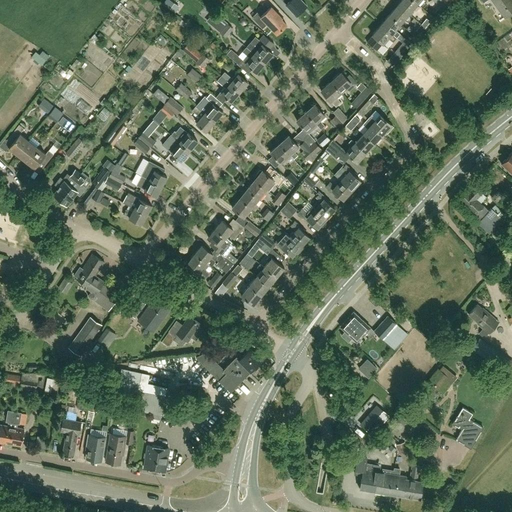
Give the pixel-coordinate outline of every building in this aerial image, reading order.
[(170,0),(166,0),(163,4),(173,12),(178,6),(170,0)] [(306,5),(301,0),(282,0),(286,3),(285,3),(296,15),(306,5)] [(411,11),(417,4),(412,0),(401,0),(398,4),(410,15),(413,12),(411,11)] [(511,11),(511,0),(481,0),(483,2),(485,0),(493,0),(505,17),(511,11)] [(410,15),(398,4),(389,14),(401,24),(406,17),(408,18),(410,15)] [(286,24),(281,19),(281,18),(271,6),(260,16),(257,12),(251,17),(262,28),(267,24),(276,33),(286,24)] [(439,16),(444,10),(440,6),(435,12),(439,16)] [(232,28),(213,12),(210,16),(223,27),(229,32),(232,28)] [(417,13),(413,18),(425,28),(431,21),(427,18),(425,20),(417,13)] [(395,30),(401,24),(389,14),(381,24),(397,38),(400,34),(395,30)] [(229,32),(223,27),(210,16),(206,21),(225,37),(229,32)] [(425,28),(413,18),(410,21),(415,25),(414,26),(417,29),(416,30),(420,33),(425,28)] [(397,38),(381,24),(372,34),(373,35),(367,42),(376,50),(382,43),(383,44),(384,44),(383,44),(388,38),(393,42),(397,38)] [(148,28),(151,36),(158,34),(155,26),(148,28)] [(272,53),(268,49),(273,43),(263,34),(253,46),(250,43),(246,47),(264,63),(268,58),(269,59),(272,56),(271,54),(272,53)] [(167,42),(160,36),(157,39),(163,46),(167,42)] [(412,43),(406,38),(402,43),(408,48),(412,43)] [(202,54),(188,42),(182,49),(196,61),(202,54)] [(408,48),(402,43),(395,52),(400,57),(408,48)] [(161,63),(165,58),(148,46),(133,68),(148,78),(149,75),(146,73),(156,59),(161,63)] [(264,63),(246,47),(243,51),(250,57),(245,62),(238,56),(230,50),(226,54),(237,64),(241,59),(245,63),(255,73),(264,63)] [(35,51),(31,56),(32,57),(34,59),(39,63),(40,64),(42,65),(42,64),(46,60),(36,52),(35,51)] [(82,56),(85,63),(92,60),(90,53),(82,56)] [(208,59),(203,54),(200,58),(205,63),(208,59)] [(205,63),(200,58),(196,62),(202,67),(205,63)] [(417,98),(436,77),(416,58),(404,71),(409,76),(406,78),(403,75),(398,81),(417,98)] [(164,68),(179,77),(183,71),(169,61),(164,68)] [(200,76),(191,68),(187,73),(196,81),(200,76)] [(158,76),(172,89),(178,81),(164,69),(158,76)] [(247,82),(238,74),(237,75),(235,74),(231,78),(224,72),(220,76),(238,92),(247,82)] [(357,83),(349,74),(345,77),(341,72),(331,81),(342,94),(347,89),(349,91),(357,83)] [(238,92),(220,76),(216,81),(224,87),(220,92),(221,93),(221,94),(230,102),(238,92)] [(342,94),(331,81),(321,90),(335,107),(340,102),(337,99),(342,94)] [(191,92),(181,83),(179,85),(178,84),(176,88),(187,98),(191,92)] [(158,88),(153,94),(164,103),(169,98),(158,88)] [(148,91),(144,95),(149,99),(153,95),(148,91)] [(359,94),(350,104),(355,109),(364,99),(359,94)] [(182,107),(170,97),(169,98),(164,103),(176,114),(182,107)] [(369,100),(357,112),(362,116),(373,104),(369,100)] [(199,102),(196,106),(213,121),(222,112),(212,104),(208,109),(199,102)] [(173,112),(164,104),(160,109),(169,117),(173,112)] [(324,115),(314,104),(305,112),(315,123),(320,129),(324,125),(319,119),(324,115)] [(205,131),(213,121),(196,106),(192,110),(198,116),(194,120),(196,122),(195,123),(205,131)] [(63,113),(55,107),(49,114),(57,121),(63,113)] [(347,118),(338,107),(333,112),(343,123),(347,118)] [(111,114),(104,109),(98,117),(104,122),(111,114)] [(315,123),(305,112),(296,120),(306,131),(315,123)] [(366,120),(382,134),(386,130),(388,132),(393,126),(380,114),(374,121),(369,116),(366,120)] [(355,126),(360,120),(354,115),(349,121),(355,126)] [(63,116),(58,122),(62,125),(67,119),(63,116)] [(336,116),(331,120),(337,128),(342,123),(336,116)] [(382,134),(371,124),(366,120),(362,124),(367,128),(363,133),(374,143),(382,134)] [(351,130),(355,126),(349,121),(345,125),(351,130)] [(28,140),(20,134),(24,128),(26,126),(21,123),(20,125),(19,124),(7,140),(11,144),(8,147),(17,154),(28,140)] [(122,124),(109,142),(112,145),(126,127),(122,124)] [(430,125),(421,131),(427,138),(435,131),(430,125)] [(189,151),(197,141),(188,132),(183,138),(174,130),(170,135),(179,142),(189,151)] [(155,141),(143,131),(139,136),(150,146),(155,141)] [(354,142),(366,152),(374,143),(363,133),(354,142)] [(185,155),(189,151),(179,142),(170,135),(169,134),(161,143),(180,160),(181,160),(183,160),(187,157),(185,155)] [(298,146),(288,135),(279,143),(293,159),(297,155),(293,151),(298,146)] [(311,136),(305,141),(309,146),(314,142),(315,141),(311,136)] [(71,158),(84,142),(78,137),(65,153),(71,158)] [(149,148),(138,138),(133,143),(145,153),(149,148)] [(366,152),(354,142),(351,139),(347,144),(350,147),(345,152),(357,162),(366,152)] [(26,161),(37,147),(28,140),(17,154),(26,161)] [(342,148),(333,140),(329,144),(339,153),(342,148)] [(311,163),(317,154),(316,153),(309,146),(305,141),(304,141),(300,145),(304,150),(301,153),(307,161),(311,163)] [(320,149),(314,142),(309,146),(316,153),(320,149)] [(293,159),(279,143),(270,152),(280,163),(285,158),(290,162),(293,159)] [(339,153),(329,144),(325,148),(335,157),(339,153)] [(53,145),(48,150),(53,154),(58,149),(53,145)] [(42,168),(53,154),(48,150),(46,154),(37,147),(26,161),(34,168),(38,164),(42,168)] [(511,173),(511,151),(501,164),(511,173)] [(122,166),(129,155),(125,152),(117,163),(122,166)] [(166,176),(162,174),(164,169),(149,161),(143,171),(144,171),(141,176),(161,186),(166,176)] [(341,180),(352,190),(360,181),(351,173),(353,171),(345,164),(344,166),(343,165),(334,174),(341,180)] [(98,187),(109,170),(103,166),(92,183),(98,187)] [(283,178),(270,168),(266,173),(262,170),(261,171),(260,170),(256,174),(258,175),(254,179),(266,189),(273,180),(278,184),(283,178)] [(59,200),(81,173),(76,169),(70,176),(67,173),(63,179),(60,177),(54,184),(58,187),(53,194),(59,200)] [(125,176),(112,170),(109,176),(122,183),(125,176)] [(307,175),(316,183),(319,179),(311,171),(307,175)] [(297,180),(290,172),(286,177),(292,184),(297,180)] [(79,196),(86,187),(81,184),(86,177),(81,173),(59,200),(66,205),(76,193),(79,196)] [(312,187),(316,183),(307,175),(303,179),(312,187)] [(104,182),(118,190),(121,184),(107,176),(104,182)] [(156,196),(161,186),(141,176),(136,185),(144,189),(143,190),(156,196)] [(266,189),(254,179),(247,189),(258,198),(266,189)] [(352,190),(341,180),(335,187),(329,182),(325,186),(333,193),(334,192),(343,200),(352,190)] [(489,235),(505,217),(506,215),(500,210),(497,215),(491,209),(489,211),(481,203),(486,197),(473,185),(459,199),(474,215),(471,218),(489,235)] [(99,202),(104,192),(98,189),(93,199),(99,202)] [(255,203),(258,198),(247,189),(239,198),(251,207),(255,210),(258,206),(255,203)] [(276,196),(282,201),(286,195),(280,190),(276,196)] [(335,209),(326,201),(327,199),(319,191),(317,193),(318,194),(316,197),(319,200),(313,206),(326,218),(335,209)] [(146,214),(151,205),(139,198),(128,192),(123,202),(133,208),(146,214)] [(282,201),(276,196),(272,200),(278,205),(282,201)] [(103,197),(100,202),(105,205),(108,200),(103,197)] [(232,207),(243,217),(251,207),(239,198),(232,207)] [(288,201),(284,205),(293,214),(297,209),(288,201)] [(293,214),(284,205),(280,210),(289,218),(293,214)] [(317,228),(326,218),(313,206),(307,213),(302,208),(298,213),(307,221),(309,220),(317,228)] [(141,224),(146,214),(133,208),(132,211),(125,209),(123,214),(129,216),(128,217),(141,224)] [(172,217),(174,211),(165,208),(163,213),(172,217)] [(268,220),(273,213),(267,208),(262,215),(268,220)] [(226,237),(228,234),(234,239),(244,228),(232,218),(227,225),(222,220),(215,228),(226,237)] [(260,230),(249,221),(244,226),(256,235),(260,230)] [(300,246),(309,237),(300,229),(302,227),(294,221),(290,225),(295,230),(289,236),(300,246)] [(272,238),(280,228),(275,223),(266,233),(272,238)] [(214,245),(212,247),(224,257),(233,246),(230,244),(231,242),(226,237),(215,228),(208,237),(214,242),(214,245)] [(259,238),(260,239),(262,241),(270,247),(274,242),(264,232),(259,238)] [(300,246),(289,236),(284,232),(274,243),(282,250),(283,248),(292,256),(295,252),(297,254),(302,248),(300,246)] [(272,249),(270,247),(262,241),(257,246),(267,255),(272,249)] [(217,258),(211,255),(212,254),(202,245),(194,253),(209,265),(211,267),(214,262),(217,258)] [(205,270),(209,265),(194,253),(188,262),(192,266),(190,268),(191,268),(195,271),(194,272),(203,279),(208,272),(205,270)] [(247,253),(239,262),(244,266),(252,257),(247,253)] [(95,276),(104,262),(92,254),(82,269),(95,276)] [(233,264),(223,256),(217,264),(226,272),(233,264)] [(284,268),(271,257),(263,266),(276,277),(284,268)] [(237,275),(243,267),(238,263),(232,271),(237,275)] [(276,277),(263,266),(260,264),(257,267),(260,270),(256,276),(269,286),(276,277)] [(104,282),(95,276),(82,269),(80,267),(74,275),(77,277),(77,279),(89,287),(89,286),(94,289),(92,291),(96,294),(104,282)] [(213,287),(223,276),(218,272),(208,283),(213,287)] [(228,287),(237,277),(231,272),(222,283),(228,287)] [(269,286),(256,276),(248,285),(261,296),(269,286)] [(122,294),(104,282),(96,294),(92,291),(89,296),(110,311),(122,294)] [(261,296),(248,285),(240,294),(253,305),(261,296)] [(153,331),(170,308),(155,297),(138,320),(153,331)] [(135,318),(145,304),(138,299),(128,313),(135,318)] [(498,321),(485,311),(485,312),(477,305),(468,315),(478,323),(478,324),(483,328),(478,333),(484,338),(488,333),(498,321)] [(356,342),(370,327),(353,312),(340,326),(345,331),(341,335),(348,342),(352,338),(356,342)] [(387,315),(374,330),(395,349),(407,334),(396,324),(397,324),(387,315)] [(189,316),(177,333),(188,341),(191,337),(196,340),(204,330),(199,326),(201,324),(189,316)] [(79,355),(101,325),(89,317),(68,347),(79,355)] [(109,327),(100,338),(108,346),(116,334),(109,327)] [(169,331),(161,341),(168,346),(176,336),(169,331)] [(496,350),(480,339),(473,349),(489,360),(496,350)] [(200,361),(218,352),(217,350),(222,348),(218,341),(205,347),(206,348),(201,351),(200,350),(195,353),(197,357),(198,357),(200,361)] [(230,391),(261,359),(250,348),(239,359),(236,356),(224,369),(218,363),(211,357),(204,364),(210,371),(230,391)] [(376,367),(367,358),(358,367),(368,376),(376,367)] [(438,367),(427,380),(439,390),(443,393),(456,376),(443,365),(440,368),(438,367)] [(161,414),(165,395),(167,387),(147,383),(149,373),(121,368),(116,394),(136,398),(134,409),(161,414)] [(20,384),(20,388),(42,391),(44,380),(37,379),(38,375),(38,373),(25,373),(22,373),(21,375),(21,377),(20,384)] [(87,410),(89,395),(92,376),(85,374),(81,394),(79,409),(87,410)] [(47,377),(44,391),(56,393),(59,379),(47,377)] [(251,392),(254,384),(250,382),(246,390),(251,392)] [(98,412),(101,392),(102,390),(92,388),(88,410),(98,412)] [(112,394),(110,406),(122,408),(124,396),(112,394)] [(388,416),(376,405),(360,424),(372,434),(388,416)] [(472,447),(484,427),(470,418),(474,413),(464,407),(454,423),(459,427),(461,425),(464,427),(457,438),(472,447)] [(0,442),(8,444),(14,411),(8,410),(6,421),(8,422),(8,425),(0,423),(0,442)] [(21,446),(24,428),(17,427),(17,423),(19,424),(21,412),(14,411),(8,444),(21,446)] [(74,455),(77,435),(78,435),(80,421),(63,418),(60,431),(65,432),(62,453),(74,455)] [(405,438),(408,421),(395,419),(392,436),(405,438)] [(101,461),(106,438),(107,431),(91,428),(89,435),(88,435),(86,445),(88,445),(85,458),(101,461)] [(120,464),(123,449),(124,450),(126,441),(132,443),(133,433),(128,432),(126,438),(111,435),(106,462),(120,464)] [(369,434),(364,440),(368,443),(373,438),(369,434)] [(404,442),(396,444),(398,451),(406,448),(404,442)] [(165,471),(169,449),(148,445),(144,467),(165,471)] [(389,494),(393,471),(378,468),(378,466),(365,464),(365,458),(357,456),(354,473),(362,474),(359,489),(389,494)] [(420,499),(422,481),(412,479),(412,477),(417,477),(419,466),(411,465),(408,479),(405,478),(405,476),(398,475),(398,469),(394,468),(393,471),(389,494),(420,499)]
